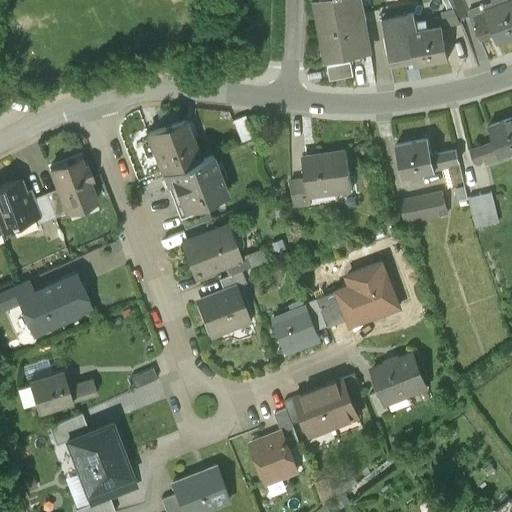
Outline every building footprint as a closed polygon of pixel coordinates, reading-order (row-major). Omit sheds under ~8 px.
[(328,0),(313,3),(326,63),(364,56),(358,26),(366,24),(366,15),(362,0),(328,0)] [(458,26),(457,23),(447,0),(441,0),(444,10),(437,13),(439,18),(441,31),(458,26)] [(447,0),(457,23),(469,18),(467,13),(461,0),(447,0)] [(461,0),(467,13),(493,2),(492,0),(461,0)] [(511,35),(511,0),(492,0),(493,2),(467,13),(469,18),(479,40),(494,34),(498,42),(511,35)] [(383,38),(417,31),(415,23),(414,14),(380,21),(383,38)] [(417,31),(383,38),(384,45),(388,64),(415,59),(416,64),(447,57),(439,18),(415,23),(417,31)] [(350,62),(326,67),(329,80),(353,76),(350,62)] [(245,116),(232,121),(241,142),(253,137),(245,116)] [(485,161),(511,152),(511,118),(488,126),(493,142),(469,150),(473,162),(484,159),(485,161)] [(185,120),(148,135),(163,172),(199,159),(185,120)] [(428,139),(396,146),(402,177),(449,168),(448,165),(458,162),(456,151),(431,156),(428,139)] [(344,152),(300,157),(302,180),(304,196),(306,196),(348,191),(344,152)] [(199,159),(163,172),(168,185),(173,183),(177,193),(174,195),(179,207),(202,198),(226,189),(212,154),(199,159)] [(82,166),(79,157),(49,168),(57,189),(66,213),(96,202),(88,181),(92,179),(87,164),(82,166)] [(20,180),(0,187),(0,223),(8,220),(10,225),(36,216),(40,214),(34,197),(27,199),(20,180)] [(307,205),(306,196),(304,196),(302,180),(287,181),(289,207),(307,205)] [(57,189),(45,193),(54,217),(66,213),(57,189)] [(467,203),(467,200),(464,190),(456,192),(459,204),(467,203)] [(45,193),(34,197),(40,214),(36,216),(39,223),(54,217),(45,193)] [(446,194),(401,203),(406,223),(451,215),(446,194)] [(490,195),(467,200),(467,203),(469,202),(475,228),(497,223),(490,195)] [(202,198),(179,207),(187,228),(210,219),(202,198)] [(227,226),(182,243),(195,277),(224,266),(239,260),(238,258),(235,251),(237,250),(238,250),(239,249),(240,248),(241,247),(241,246),(242,244),(242,243),(241,241),(241,240),(237,230),(237,229),(235,227),(234,226),(233,226),(232,225),(230,225),(229,225),(227,226)] [(239,260),(224,266),(228,276),(241,271),(252,267),(247,255),(238,258),(239,260)] [(350,287),(336,292),(347,320),(350,327),(398,309),(381,264),(346,277),(350,287)] [(241,271),(228,276),(219,279),(224,291),(234,287),(235,288),(246,284),(241,271)] [(90,307),(75,274),(39,290),(39,291),(34,293),(34,294),(19,300),(20,301),(34,333),(50,325),(51,326),(79,314),(78,312),(90,307)] [(19,300),(34,294),(34,293),(27,279),(0,290),(0,307),(1,309),(20,301),(19,300)] [(224,291),(201,300),(215,335),(248,323),(235,288),(234,287),(224,291)] [(347,320),(336,292),(316,300),(317,303),(327,327),(327,328),(347,320)] [(327,327),(317,303),(306,307),(316,332),(327,327)] [(306,307),(273,320),(286,354),(319,341),(316,332),(306,307)] [(386,365),(371,371),(380,392),(385,406),(425,391),(411,356),(397,361),(396,359),(385,364),(386,365)] [(135,389),(157,379),(152,368),(130,378),(135,389)] [(62,371),(29,381),(30,383),(36,403),(38,410),(96,393),(92,379),(67,387),(62,371)] [(343,381),(351,402),(362,398),(354,377),(343,381)] [(343,380),(318,389),(333,427),(357,418),(351,402),(343,381),(343,380)] [(36,403),(30,383),(16,387),(22,407),(36,403)] [(318,389),(295,398),(295,399),(304,422),(309,437),(333,427),(318,389)] [(388,414),(385,406),(380,392),(369,396),(377,418),(388,414)] [(292,427),(304,422),(295,399),(283,404),(285,410),(292,427)] [(298,444),(292,427),(285,410),(273,415),(281,434),(287,448),(298,444)] [(53,448),(63,444),(87,435),(79,415),(46,429),(53,448)] [(124,456),(112,425),(87,435),(63,444),(75,475),(124,456)] [(281,434),(249,446),(264,485),(296,473),(287,448),(281,434)] [(136,488),(124,456),(75,475),(87,507),(107,500),(136,488)] [(216,470),(172,485),(176,495),(181,511),(206,511),(229,504),(216,470)] [(181,511),(176,495),(161,500),(164,511),(181,511)] [(111,511),(107,500),(87,507),(74,511),(111,511)] [(511,511),(511,503),(510,501),(495,511),(511,511)]
